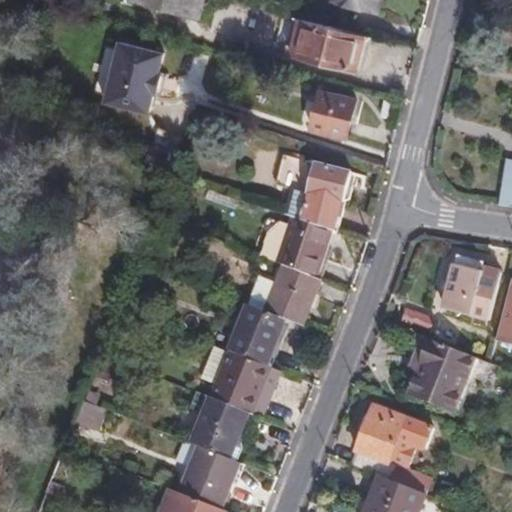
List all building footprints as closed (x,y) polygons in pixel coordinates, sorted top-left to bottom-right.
[(194,0),(127,0),(191,15),(194,0)] [(368,0),(334,0),(353,5),(366,8),(368,0)] [(357,34),(294,17),(285,53),(348,69),(354,48),(357,34)] [(152,121),(168,59),(121,47),(106,109),(152,121)] [(347,98),(313,89),(304,126),(338,135),(347,98)] [(254,177),(266,182),(276,153),(262,148),(254,177)] [(266,182),(258,206),(287,216),(321,226),(324,227),(339,186),(343,174),(276,153),(266,182)] [(511,161),(499,159),(490,204),(511,207),(511,161)] [(321,226),(287,216),(284,222),(269,260),(275,263),(303,274),(308,262),(321,226)] [(258,230),(249,253),(269,260),(284,222),(272,217),(258,230)] [(450,254),(448,261),(474,268),(476,263),(476,261),(450,254)] [(474,268),(448,261),(436,304),(460,311),(481,316),(494,268),(476,263),(474,268)] [(251,275),(240,303),(277,317),(295,324),(303,304),(314,278),(303,274),(275,263),(268,281),(251,275)] [(511,281),(506,279),(489,341),(511,347),(511,343),(511,281)] [(240,303),(239,302),(221,348),(258,363),(263,350),(277,317),(240,303)] [(432,321),(404,310),(399,324),(426,335),(432,321)] [(127,318),(111,312),(92,359),(114,368),(124,341),(118,339),(127,318)] [(469,356),(415,335),(404,362),(412,365),(409,372),(401,394),(448,412),(469,356)] [(219,348),(203,342),(191,374),(207,379),(219,348)] [(258,363),(221,348),(219,348),(207,379),(201,395),(206,397),(244,411),(248,399),(261,365),(258,363)] [(412,365),(404,362),(403,365),(402,369),(409,372),(412,365)] [(114,371),(96,364),(91,378),(109,385),(114,371)] [(206,397),(183,440),(189,443),(221,455),(233,432),(244,411),(206,397)] [(356,435),(345,463),(375,475),(382,478),(388,463),(381,461),(390,440),(420,452),(429,428),(369,404),(356,435)] [(98,413),(75,405),(67,426),(90,434),(98,413)] [(249,413),(244,411),(233,432),(239,433),(243,425),(249,413)] [(221,455),(189,443),(172,490),(215,505),(225,480),(233,460),(221,455)] [(426,479),(388,463),(382,478),(420,493),(426,479)] [(39,473),(23,467),(18,480),(34,486),(39,473)] [(382,478),(375,475),(370,489),(365,500),(360,511),(412,511),(420,493),(382,478)] [(172,490),(166,487),(159,505),(168,509),(166,511),(214,511),(217,506),(215,505),(172,490)] [(358,497),(351,511),(360,511),(365,500),(358,497)]
